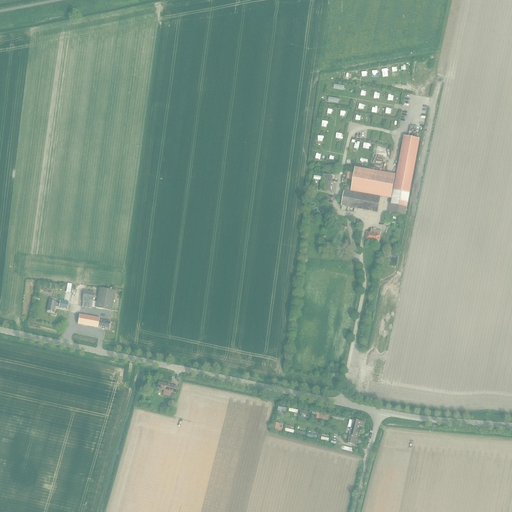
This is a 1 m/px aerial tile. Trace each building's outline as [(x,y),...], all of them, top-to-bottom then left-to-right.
[(403,136),(396,174),(392,199),(390,214),(405,217),(406,212),(419,139),(403,136)] [(345,186),(341,206),(378,212),(380,197),(392,199),(396,174),(355,167),(352,187),(345,186)] [(329,192),(332,177),(323,175),(320,190),(329,192)] [(366,240),(379,242),(381,231),(371,229),(370,233),(367,232),(366,240)] [(95,308),(110,310),(114,290),(99,288),(95,308)] [(92,308),(94,292),(84,291),(83,301),(82,306),(85,307),(86,301),(86,302),(85,307),(92,308)] [(49,300),(47,310),(54,312),(55,307),(59,308),(59,307),(68,309),(69,302),(60,300),(60,302),(56,301),(49,300)] [(98,327),(99,320),(99,318),(79,314),(78,324),(98,328),(98,327)] [(110,322),(99,320),(98,327),(109,330),(110,322)] [(175,393),(177,386),(159,381),(157,387),(165,389),(164,393),(170,395),(171,392),(175,393)] [(312,414),(317,414),(316,419),(328,421),(329,414),(317,412),(312,411),(312,414)] [(365,422),(353,419),(350,419),(348,427),(351,428),(349,435),(357,437),(359,425),(364,427),(365,422)] [(272,429),(272,430),(272,431),(281,433),(282,428),(279,427),(280,424),(275,422),(275,421),(274,421),(272,429)] [(355,445),(357,437),(349,435),(348,443),(355,445)]
